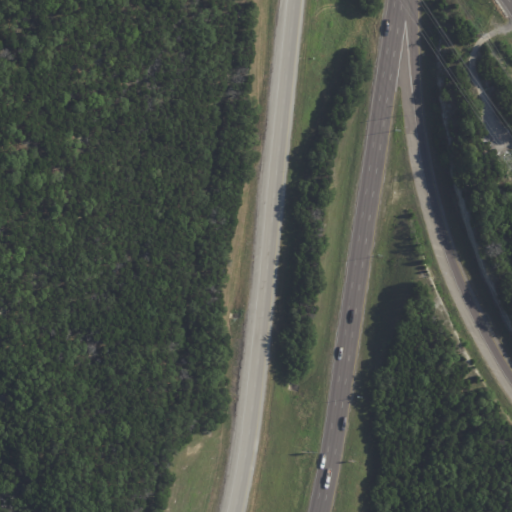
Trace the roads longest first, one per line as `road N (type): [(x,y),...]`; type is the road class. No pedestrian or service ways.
road 1 (motorway): [(398,0),(318,511)]
road 2 (secondary): [(292,0),(249,414),(231,511)]
road 3 (motorway): [(409,0),(425,178),(452,271),(511,376)]
